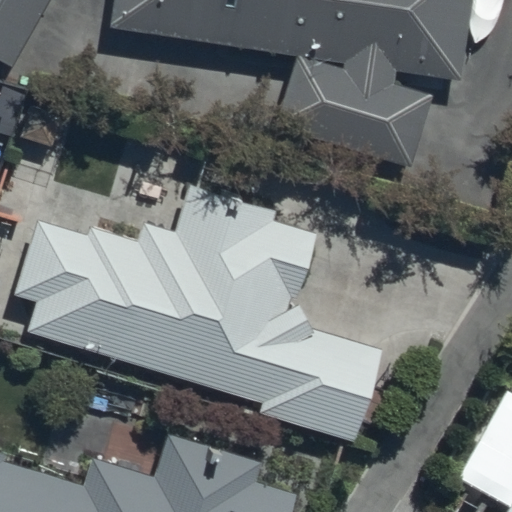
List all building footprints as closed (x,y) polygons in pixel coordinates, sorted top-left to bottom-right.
[(0,0),(0,43),(23,0),(0,0)] [(111,0),(304,29),(301,47),(294,45),(276,107),(401,144),(420,82),(378,70),(382,41),(444,51),(451,0),(111,0)] [(369,214),(299,172),(280,204),(350,246),(369,214)] [(303,247),(195,211),(181,250),(154,241),(150,254),(100,237),(93,255),(40,237),(20,295),(47,304),(36,337),(349,441),(374,367),(274,333),(303,247)] [(237,469),(153,444),(139,488),(81,471),(73,496),(0,474),(0,511),(269,511),(274,499),(232,486),(237,469)] [(511,511),(511,488),(498,511),(511,511)]
